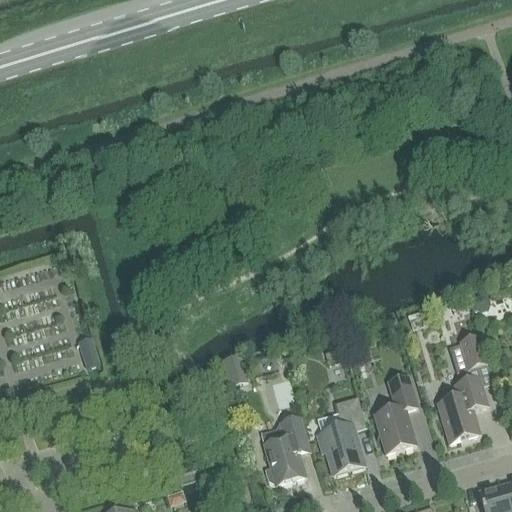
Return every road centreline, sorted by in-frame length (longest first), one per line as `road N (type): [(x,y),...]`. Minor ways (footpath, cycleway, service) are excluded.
road 1 (secondary): [(235,0),(0,70)]
road 2 (residential): [(511,464),(355,511)]
